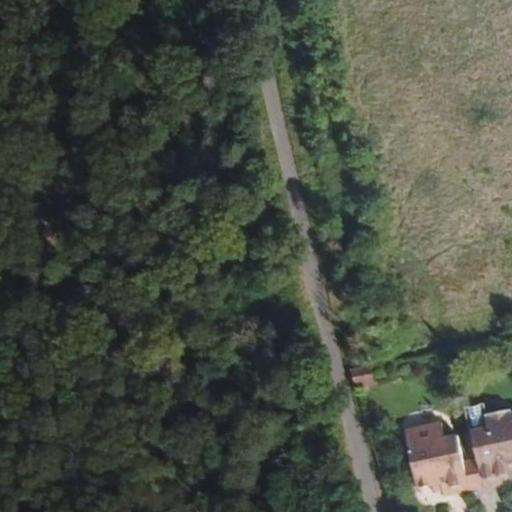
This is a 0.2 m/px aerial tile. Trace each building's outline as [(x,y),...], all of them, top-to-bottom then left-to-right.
[(375,385),(371,365),(350,369),(357,390),(375,385)] [(486,415),(484,405),(465,409),(469,430),(472,430),(488,427),(486,415)] [(464,461),(470,490),(511,481),(508,467),(511,465),(511,412),(511,410),(486,415),(488,427),(472,430),(473,435),(476,452),(478,458),(464,461)] [(445,496),(470,490),(464,461),(459,439),(446,442),(443,426),(407,434),(419,488),(434,485),(442,483),(443,491),(445,496)] [(476,452),(473,435),(466,436),(469,453),(476,452)] [(443,491),(442,483),(434,485),(436,492),(443,491)]
